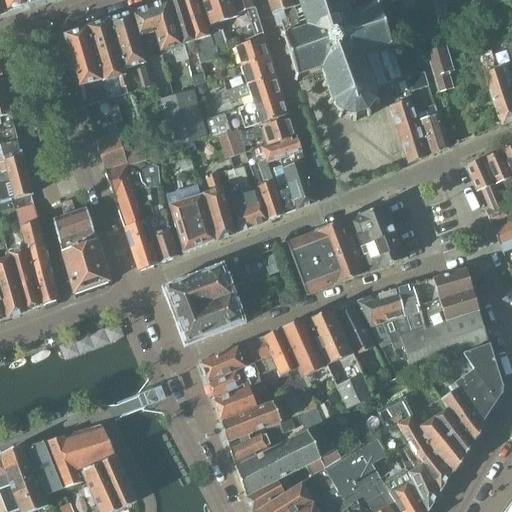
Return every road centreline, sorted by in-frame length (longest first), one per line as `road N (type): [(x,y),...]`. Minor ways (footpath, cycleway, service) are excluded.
road 1 (residential): [(153,366),(427,267),(432,252),(405,177)]
road 2 (residential): [(110,0),(40,23),(125,297)]
road 3 (residential): [(329,208),(125,297)]
road 4 (residential): [(329,208),(259,0)]
road 5 (residential): [(511,328),(444,160)]
road 6 (residential): [(0,344),(125,297)]
road 7 (residential): [(166,394),(222,511)]
